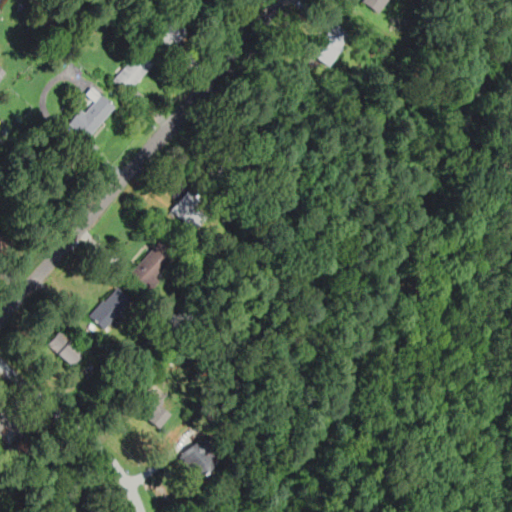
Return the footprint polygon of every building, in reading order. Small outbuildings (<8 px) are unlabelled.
[(363,0),(361,3),(376,14),(386,0),(363,0)] [(161,15),(153,24),(155,26),(151,32),(168,46),(180,32),(161,15)] [(335,22),(312,54),(326,65),(350,33),(335,22)] [(112,79),(125,90),(129,85),(132,86),(152,63),(136,50),(112,79)] [(68,122),(80,108),(84,111),(93,101),(84,92),(91,84),(116,105),(90,134),(83,128),(80,132),(68,122)] [(205,172),(218,184),(234,166),(241,172),(248,163),(242,157),(247,151),(234,140),(205,172)] [(189,190),(172,211),(194,230),(211,209),(189,190)] [(128,273),(162,235),(183,254),(149,292),(128,273)] [(89,315),(116,285),(131,299),(104,329),(89,315)] [(60,329),(47,344),(72,364),(84,349),(60,329)] [(146,389),(132,406),(158,426),(168,413),(158,405),(161,401),(146,389)] [(0,430),(3,425),(15,433),(25,417),(6,405),(0,413),(0,430)] [(18,431),(7,448),(22,457),(32,440),(18,431)] [(178,454),(189,469),(193,466),(198,474),(213,463),(204,452),(210,448),(202,437),(178,454)]
